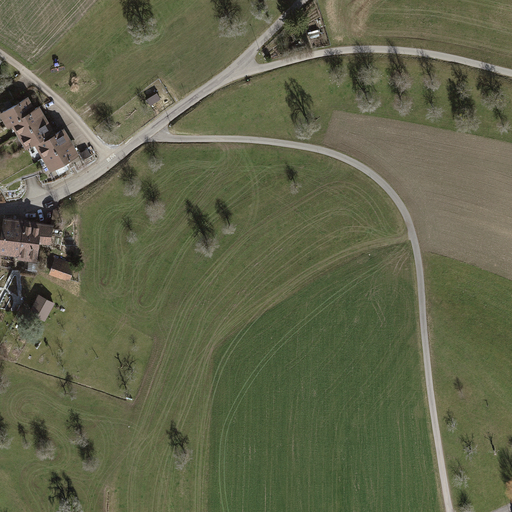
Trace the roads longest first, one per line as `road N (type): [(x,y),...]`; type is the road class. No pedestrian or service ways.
road 1 (residential): [(155,129),(166,137),(257,138),(337,155),(371,174),(398,203),(415,240),(450,511)]
road 2 (tertiary): [(511,73),(380,48),(333,50),(222,78)]
road 3 (residential): [(112,158),(0,53)]
road 4 (tertiary): [(112,158),(76,185),(0,209)]
